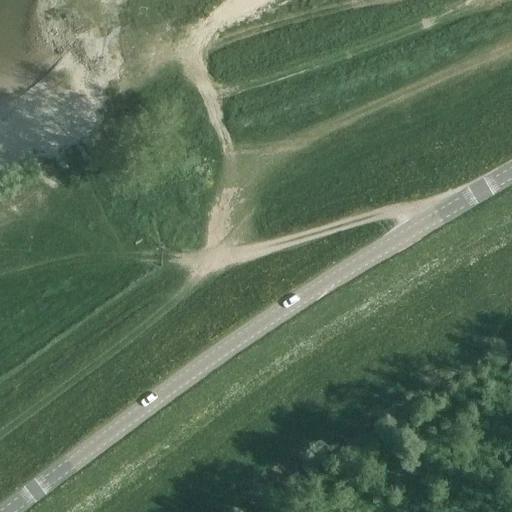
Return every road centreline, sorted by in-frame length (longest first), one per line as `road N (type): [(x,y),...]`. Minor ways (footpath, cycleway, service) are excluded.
road 1 (tertiary): [(6,511),(165,391),(511,167)]
road 2 (track): [(490,179),(273,243),(169,254)]
